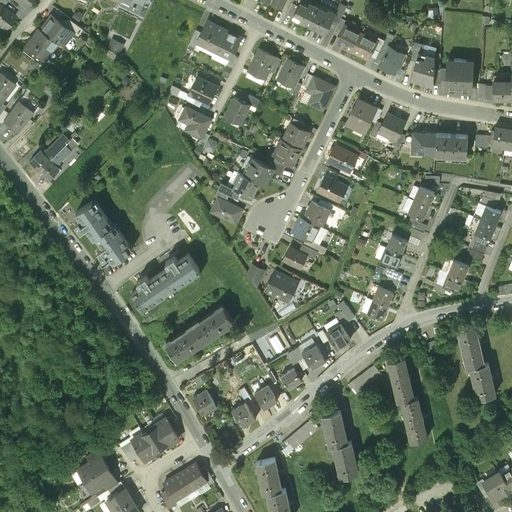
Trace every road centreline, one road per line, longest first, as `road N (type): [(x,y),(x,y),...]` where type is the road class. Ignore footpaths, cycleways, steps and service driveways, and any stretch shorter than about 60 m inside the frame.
road 1 (residential): [(401,324),(216,464)]
road 2 (residential): [(401,324),(455,182),(511,189)]
road 3 (residential): [(104,286),(201,440)]
road 4 (residential): [(271,217),(296,190),(354,74)]
road 5 (residential): [(0,157),(104,286)]
road 6 (residential): [(354,74),(433,105),(511,117)]
road 7 (track): [(379,166),(330,292)]
